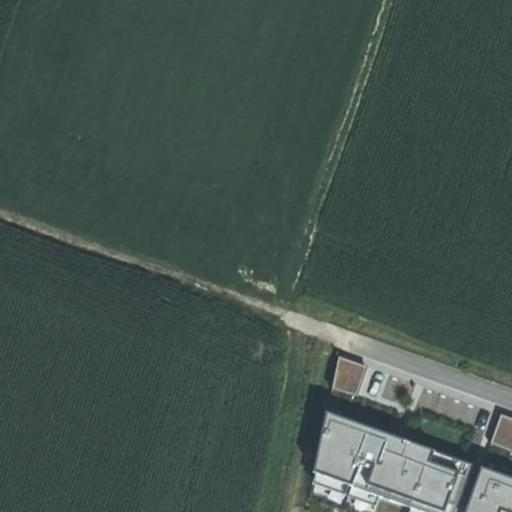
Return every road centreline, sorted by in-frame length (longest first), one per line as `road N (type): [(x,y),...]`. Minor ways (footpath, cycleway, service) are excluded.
road 1 (track): [(0,213),(511,398)]
road 2 (track): [(278,311),(387,0)]
